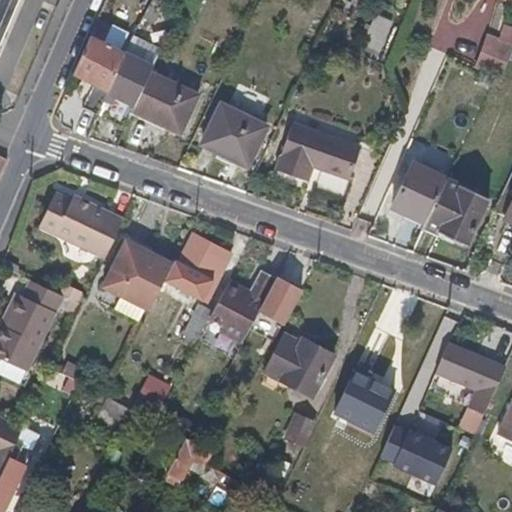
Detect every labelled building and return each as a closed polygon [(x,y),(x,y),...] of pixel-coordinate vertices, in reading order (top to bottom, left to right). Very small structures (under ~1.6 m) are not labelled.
[(0,0),(0,31),(5,19),(9,20),(17,0),(0,0)] [(385,18),(374,13),(364,38),(374,43),(385,18)] [(79,60),(75,71),(93,80),(108,87),(125,49),(106,40),(112,27),(98,20),(79,60)] [(498,35),(482,32),(479,59),(509,64),(511,41),(511,25),(500,24),(498,35)] [(108,87),(117,92),(136,101),(151,69),(154,63),(125,49),(108,87)] [(424,80),(435,84),(446,58),(435,53),(424,80)] [(446,58),(435,84),(441,87),(454,61),(446,58)] [(136,101),(133,109),(180,131),(198,91),(151,69),(136,101)] [(81,104),(98,112),(108,87),(93,80),(81,104)] [(106,116),(125,125),(133,109),(136,101),(117,92),(106,116)] [(265,126),(219,104),(202,142),(247,164),(265,126)] [(362,145),(295,119),(277,165),(308,177),(315,160),(351,174),(362,145)] [(424,221),(446,175),(414,161),(393,205),(424,221)] [(511,171),(493,210),(511,219),(511,171)] [(424,221),(423,223),(466,243),(488,195),(446,175),(424,221)] [(110,247),(124,218),(75,193),(72,198),(57,190),(41,223),(106,255),(110,247)] [(178,265),(174,263),(166,279),(209,300),(233,252),(195,232),(178,265)] [(166,279),(174,263),(128,239),(106,285),(151,309),(166,279)] [(260,309),(278,277),(263,269),(252,290),(231,278),(215,308),(211,315),(225,322),(222,329),(243,340),(260,309)] [(299,295),(303,289),(278,277),(260,309),(285,322),(299,295)] [(65,294),(34,280),(27,295),(17,291),(0,324),(0,356),(28,370),(65,294)] [(211,315),(215,308),(200,300),(184,332),(199,339),(211,315)] [(304,343),(301,347),(287,339),(270,368),(286,376),(283,382),(313,398),(334,359),(304,343)] [(486,413),(502,380),(489,375),(495,362),(448,342),(436,370),(481,390),(473,408),(486,413)] [(396,389),(357,368),(337,406),(376,428),(396,389)] [(132,408),(108,396),(98,416),(122,429),(132,408)] [(511,408),(499,434),(511,440),(511,408)] [(306,445),(317,423),(298,414),(287,436),(306,445)] [(23,428),(0,416),(0,474),(21,433),(23,428)] [(450,447),(392,423),(376,461),(434,485),(450,447)] [(0,511),(36,441),(21,433),(0,474),(0,511)] [(209,461),(215,451),(214,450),(190,438),(187,437),(168,472),(182,480),(194,458),(207,464),(210,461),(209,461)] [(223,511),(224,511),(242,481),(211,462),(208,470),(220,482),(207,504),(223,511)] [(179,485),(182,480),(168,472),(165,478),(179,485)]
